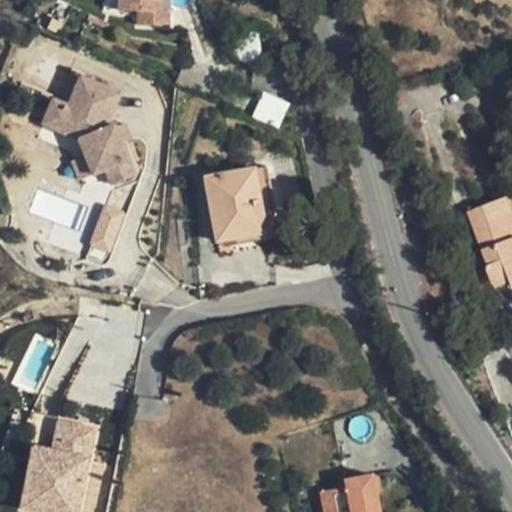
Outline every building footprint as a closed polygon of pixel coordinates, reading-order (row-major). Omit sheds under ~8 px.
[(116,0),(117,15),(135,15),(136,28),(167,28),(165,13),(158,13),(157,0),(116,0)] [(53,23),(47,33),(55,36),(61,25),(53,23)] [(111,182),(135,174),(123,141),(118,125),(117,123),(110,120),(124,91),(86,73),(72,102),(57,95),(46,118),(81,135),(87,151),(93,170),(106,166),(111,182)] [(264,98),(254,121),(276,131),(281,119),(278,104),(264,98)] [(286,108),(278,104),(281,119),(286,108)] [(126,122),(118,125),(123,141),(132,138),(126,122)] [(80,175),(93,170),(87,151),(73,156),(80,175)] [(259,167),(209,176),(221,244),(271,235),(259,167)] [(505,199),(485,207),(470,212),(488,265),(485,267),(492,286),(509,280),(510,287),(511,286),(511,218),(505,199)] [(85,387),(74,440),(116,448),(127,396),(85,387)] [(113,461),(116,448),(74,440),(71,452),(113,461)] [(44,511),(63,447),(42,441),(20,511),(44,511)] [(380,511),(373,477),(348,482),(349,488),(322,494),(325,511),(380,511)]
